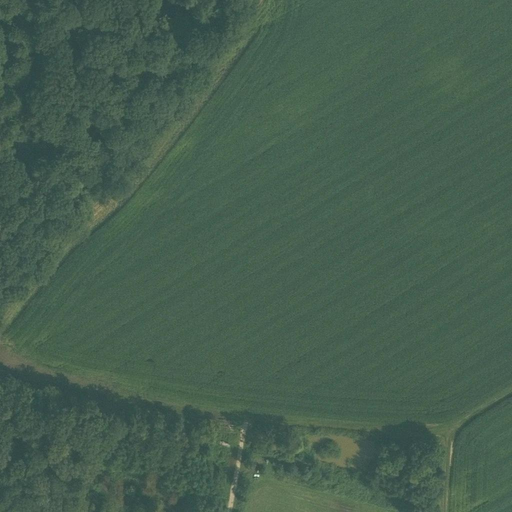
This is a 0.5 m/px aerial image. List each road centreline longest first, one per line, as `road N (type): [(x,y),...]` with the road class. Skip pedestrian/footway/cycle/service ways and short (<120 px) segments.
road 1 (track): [(0,374),(239,419),(431,432),(446,437),(443,511)]
road 2 (track): [(147,0),(123,53),(80,218),(0,313)]
